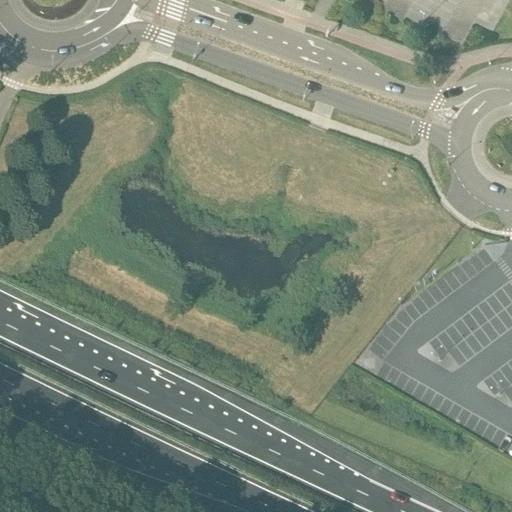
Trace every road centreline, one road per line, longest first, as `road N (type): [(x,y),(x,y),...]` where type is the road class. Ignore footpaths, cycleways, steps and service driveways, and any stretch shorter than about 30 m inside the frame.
road 1 (trunk): [(401,511),(0,320)]
road 2 (tertiary): [(106,32),(150,35),(455,146)]
road 3 (tertiary): [(466,110),(157,0)]
road 4 (trunk): [(0,380),(276,511)]
